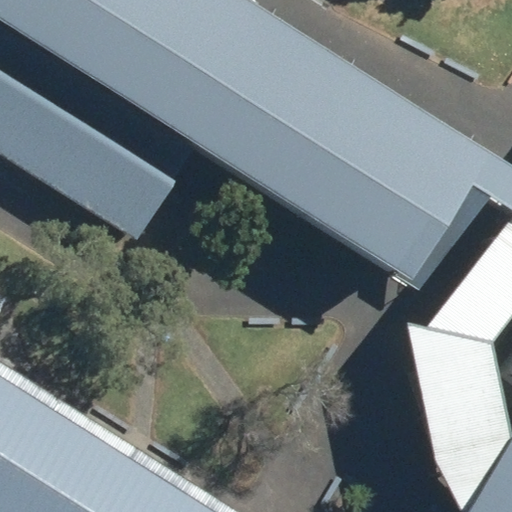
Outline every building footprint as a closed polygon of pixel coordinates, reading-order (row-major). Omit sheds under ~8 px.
[(454,201),(134,0),(0,0),(0,167),(126,247),(177,166),(351,275),(391,300),(397,291),(454,201)] [(511,399),(511,359),(493,385),(511,399)] [(218,511),(0,374),(0,395),(185,511),(218,511)] [(0,511),(185,511),(0,395),(0,511)] [(511,511),(511,485),(496,511),(511,511)]
